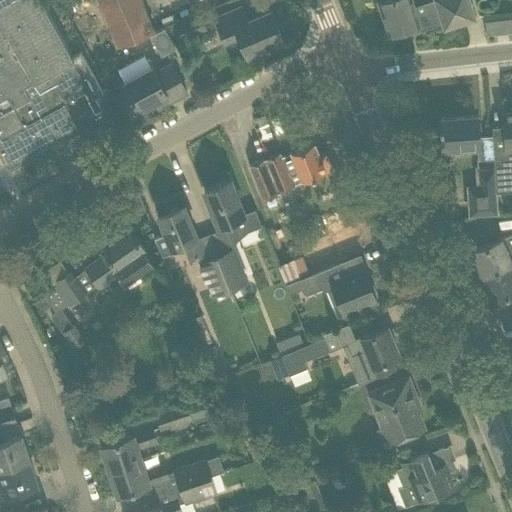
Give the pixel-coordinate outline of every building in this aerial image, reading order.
[(104,92),(81,51),(80,51),(80,52),(72,56),(40,0),(0,0),(0,106),(4,112),(14,107),(40,155),(51,149),(50,147),(49,148),(49,147),(77,131),(78,132),(79,132),(83,139),(100,134),(106,132),(109,131),(116,128),(116,127),(117,126),(118,124),(117,122),(115,118),(111,113),(106,107),(102,103),(101,104),(101,105),(100,106),(95,96),(104,92)] [(154,30),(141,0),(98,0),(117,45),(154,30)] [(413,6),(411,0),(381,0),(378,1),(389,35),(418,26),(420,31),(443,23),(444,28),(474,19),(467,0),(433,0),(413,6)] [(224,40),(238,34),(247,54),(283,39),(271,9),(246,20),(241,7),(215,18),(224,40)] [(200,11),(175,21),(182,39),(207,28),(200,11)] [(511,33),(511,16),(482,20),(484,36),(511,33)] [(165,28),(150,36),(160,55),(175,47),(165,28)] [(158,108),(187,92),(171,64),(155,73),(152,66),(123,82),(139,110),(154,101),(158,108)] [(40,155),(14,107),(4,112),(0,106),(0,155),(8,170),(10,169),(9,168),(38,152),(39,154),(38,154),(39,155),(40,155)] [(511,107),(511,113),(503,114),(505,146),(493,147),(494,158),(494,169),(496,192),(511,190),(511,179),(511,180),(511,179),(511,107)] [(445,148),(477,145),(478,160),(494,158),(493,147),(492,136),(478,137),(476,115),(440,118),(441,126),(439,126),(440,130),(436,130),(432,131),(428,132),(424,134),(439,172),(451,168),(450,167),(449,155),(446,156),(445,148)] [(288,173),(298,169),(302,180),(332,168),(326,154),(319,156),(314,143),(281,156),(279,153),(250,165),(264,199),(294,187),(288,173)] [(478,186),(468,187),(470,215),(498,213),(496,192),(494,169),(477,170),(478,186)] [(230,180),(204,190),(211,209),(218,225),(219,225),(225,240),(236,235),(250,230),(243,213),(237,198),(230,180)] [(155,238),(160,252),(184,242),(190,258),(202,253),(196,238),(197,237),(184,204),(158,215),(165,234),(155,238)] [(124,284),(153,264),(143,249),(144,248),(131,229),(103,248),(107,254),(86,268),(101,289),(119,277),(124,284)] [(511,234),(472,251),(482,276),(511,263),(511,234)] [(233,250),(217,256),(230,287),(245,280),(233,250)] [(280,263),(285,277),(307,270),(302,255),(280,263)] [(214,293),(230,287),(217,256),(202,263),(214,293)] [(310,274),(300,278),(306,294),(322,288),(327,291),(338,317),(358,309),(377,301),(375,298),(377,295),(373,285),(370,284),(366,275),(364,276),(361,268),(346,274),(341,262),(323,269),(310,274)] [(511,263),(482,276),(492,301),(511,294),(511,293),(511,263)] [(68,303),(84,293),(69,271),(54,281),(68,303)] [(73,346),(84,338),(75,324),(63,332),(73,346)] [(341,345),(358,383),(394,368),(390,358),(399,354),(387,326),(341,345)] [(300,332),(278,339),(282,351),(305,344),(300,332)] [(310,343),(281,353),(268,359),(277,378),(289,373),(289,374),(306,367),(304,360),(329,351),(324,337),(310,343)] [(425,428),(415,404),(418,402),(408,377),(368,393),(381,427),(375,429),(381,445),(425,428)] [(185,404),(155,415),(160,430),(190,420),(185,404)] [(12,407),(0,410),(0,427),(17,422),(12,407)] [(109,469),(140,459),(137,447),(155,441),(151,428),(101,445),(109,469)] [(0,468),(29,459),(21,435),(0,441),(0,468)] [(395,468),(399,477),(394,479),(395,482),(391,484),(393,488),(397,486),(405,505),(453,486),(443,463),(433,467),(427,451),(401,462),(402,466),(395,468)] [(0,496),(37,484),(29,459),(0,468),(0,496)] [(144,471),(140,459),(109,469),(117,494),(168,477),(163,464),(144,471)] [(210,476),(205,460),(174,471),(179,487),(210,476)] [(303,484),(314,511),(326,511),(328,511),(321,494),(345,485),(339,470),(303,484)] [(215,492),(210,476),(179,487),(185,503),(215,492)] [(181,511),(178,499),(139,511),(181,511)]
